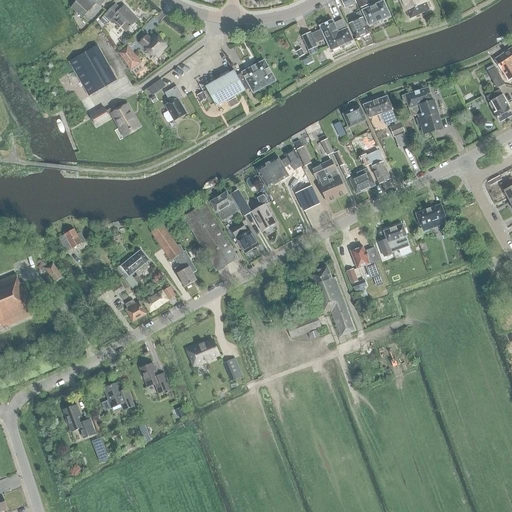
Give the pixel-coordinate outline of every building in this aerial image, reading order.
[(84,5),(88,0),(77,0),(71,8),(77,13),(84,5)] [(88,0),(84,5),(77,13),(82,18),(92,7),(96,3),(100,7),(106,0),(88,0)] [(340,0),(345,8),(356,3),(354,0),(340,0)] [(356,0),(360,9),(369,5),(366,0),(356,0)] [(428,1),(427,0),(399,0),(405,12),(406,11),(410,19),(429,10),(426,2),(428,1)] [(369,26),(390,16),(383,1),(362,11),(369,26)] [(115,5),(98,22),(103,27),(109,21),(112,24),(113,24),(115,24),(119,28),(120,27),(125,32),(137,20),(123,6),(120,10),(115,5)] [(356,39),(370,33),(360,12),(356,14),(359,20),(349,24),(356,39)] [(335,26),(334,24),(332,20),(319,26),(321,30),(311,34),(310,33),(302,36),(308,50),(317,47),(315,44),(325,39),(339,33),(338,31),(337,31),(335,26)] [(325,39),(330,51),(353,41),(347,29),(346,29),(342,20),(334,24),(335,26),(337,31),(338,31),(339,33),(325,39)] [(166,46),(155,36),(151,40),(146,36),(140,43),(154,55),(157,57),(162,52),(161,51),(166,46)] [(89,97),(117,80),(97,45),(69,62),(89,97)] [(141,64),(128,46),(118,53),(131,71),(141,64)] [(511,78),(511,64),(511,63),(511,47),(494,60),(502,71),(502,70),(508,81),(511,78)] [(299,58),(305,55),(301,49),(296,52),(299,58)] [(237,76),(245,91),(250,88),(253,93),(275,81),(264,61),(242,73),(237,76)] [(497,89),(505,84),(496,68),(487,72),(497,89)] [(245,91),(237,76),(234,71),(205,87),(208,92),(204,94),(210,104),(214,102),(217,107),(245,91)] [(153,96),(165,86),(161,80),(148,89),(153,96)] [(174,121),(186,114),(178,99),(182,96),(177,87),(165,93),(170,103),(165,106),(168,111),(164,114),(164,116),(167,122),(169,123),(173,120),(174,121)] [(432,101),(428,88),(405,95),(405,96),(402,96),(404,104),(407,103),(409,109),(409,108),(411,117),(418,115),(419,118),(416,119),(419,128),(421,127),(423,134),(442,129),(434,100),(432,101)] [(491,94),(495,100),(489,103),(495,113),(494,113),(499,122),(511,115),(511,114),(507,106),(508,106),(499,89),(491,94)] [(197,95),(201,102),(206,99),(202,92),(197,95)] [(231,108),(239,104),(235,97),(227,102),(231,108)] [(396,121),(392,110),(392,109),(387,97),(363,105),(369,118),(377,115),(381,114),(386,125),(396,121)] [(138,126),(126,105),(116,111),(113,107),(106,112),(104,108),(90,116),(96,126),(110,118),(109,116),(112,114),(124,134),(138,126)] [(349,128),(365,120),(366,120),(360,106),(343,114),(348,126),(349,128)] [(393,137),(405,133),(401,123),(389,128),(393,137)] [(349,140),(354,138),(349,128),(348,126),(344,128),(345,131),(349,140)] [(327,156),(333,153),(327,139),(321,142),(327,156)] [(303,147),(296,150),(304,167),(311,163),(303,147)] [(290,164),(299,159),(293,149),(284,154),(290,164)] [(378,150),(367,156),(379,184),(381,183),(382,184),(386,182),(386,180),(390,179),(378,150)] [(366,154),(359,157),(364,168),(371,165),(366,154)] [(267,189),(289,176),(278,158),(256,170),(267,189)] [(321,165),(337,198),(347,194),(331,161),(321,165)] [(345,164),(340,166),(346,179),(350,177),(345,164)] [(327,203),(337,198),(321,165),(312,170),(327,203)] [(356,195),(375,186),(367,168),(356,173),(358,176),(349,180),(356,195)] [(319,204),(311,186),(295,194),(304,212),(306,211),(306,210),(310,208),(310,209),(313,207),(317,205),(318,205),(319,204)] [(243,215),(250,211),(238,190),(231,195),(243,215)] [(222,221),(238,211),(227,192),(210,202),(222,221)] [(262,231),(276,224),(265,205),(268,204),(263,195),(257,199),(261,207),(251,213),(262,231)] [(216,271),(238,258),(205,205),(184,218),(216,271)] [(421,232),(447,223),(440,205),(415,214),(421,232)] [(236,238),(248,231),(242,222),(230,229),(235,237),(236,238)] [(177,246),(166,230),(166,229),(163,224),(151,233),(170,261),(175,257),(180,266),(175,269),(185,287),(196,281),(192,273),(196,271),(185,252),(183,253),(179,245),(177,246)] [(386,239),(378,242),(384,257),(393,254),(392,253),(410,246),(408,241),(402,224),(383,231),(386,239)] [(231,239),(235,237),(230,229),(227,232),(231,239)] [(77,235),(74,230),(59,238),(66,252),(85,242),(80,233),(77,235)] [(245,254),(259,246),(250,231),(236,239),(238,243),(245,254)] [(366,265),(371,277),(379,274),(375,262),(379,260),(375,249),(365,253),(362,246),(350,251),(357,268),(366,265)] [(132,289),(138,285),(131,275),(149,261),(141,250),(121,266),(125,272),(122,275),(132,289)] [(55,283),(62,278),(53,264),(45,269),(55,283)] [(331,278),(327,267),(309,274),(313,286),(310,287),(320,315),(330,311),(339,337),(355,331),(334,277),(331,278)] [(351,284),(358,281),(354,269),(346,272),(351,284)] [(0,324),(1,324),(33,311),(22,283),(20,283),(17,274),(0,281),(0,324)] [(355,291),(367,286),(364,279),(352,285),(355,291)] [(124,290),(129,288),(124,281),(112,289),(116,296),(124,290)] [(169,300),(175,296),(169,287),(164,291),(169,300)] [(150,313),(168,301),(162,291),(144,303),(150,313)] [(357,305),(369,300),(366,291),(354,296),(357,305)] [(135,304),(133,300),(125,305),(127,308),(126,309),(133,322),(146,314),(138,302),(135,304)] [(290,338),(321,327),(316,314),(286,325),(290,338)] [(186,350),(194,368),(206,363),(205,361),(219,355),(213,340),(199,346),(198,345),(186,350)] [(232,375),(240,371),(235,358),(226,362),(232,375)] [(158,376),(153,364),(140,369),(147,387),(155,385),(158,394),(170,389),(164,374),(158,376)] [(122,395),(117,383),(104,389),(109,401),(108,402),(110,408),(121,404),(123,411),(134,406),(129,393),(122,395)] [(83,422),(76,405),(63,410),(66,419),(65,420),(67,426),(69,425),(71,432),(79,429),(83,438),(95,434),(90,420),(83,422)] [(138,428),(144,442),(150,439),(144,425),(138,428)] [(106,451),(101,438),(95,441),(101,454),(106,451)]
